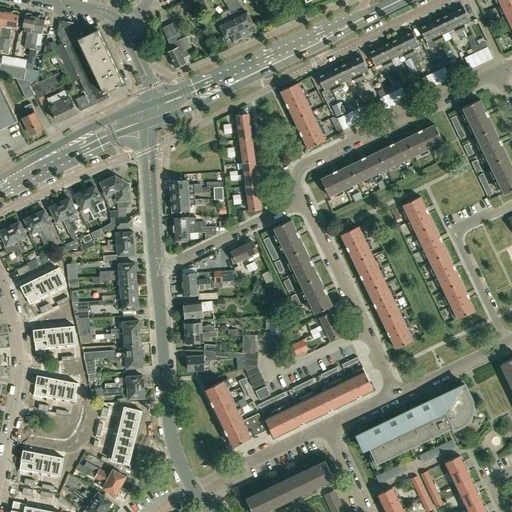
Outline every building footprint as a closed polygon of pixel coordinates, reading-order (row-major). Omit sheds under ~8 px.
[(240,17),(236,9),(242,6),(238,0),(231,0),(226,3),(229,10),(242,36),(252,32),(249,26),(253,24),(248,13),(240,17)] [(511,0),(498,0),(507,18),(511,15),(511,0)] [(471,22),(468,16),(464,7),(453,12),(462,31),(466,29),(464,25),(471,22)] [(0,50),(2,50),(9,11),(6,11),(5,9),(1,8),(0,10),(0,9),(0,25),(1,26),(0,30),(0,50)] [(16,29),(19,13),(18,13),(18,11),(14,10),(12,12),(9,11),(2,50),(2,53),(8,55),(11,39),(9,39),(11,28),(16,29)] [(233,41),(242,36),(229,10),(223,13),(222,16),(226,24),(221,26),(226,37),(230,35),(233,41)] [(199,18),(196,11),(189,14),(192,20),(198,18),(199,18)] [(458,32),(462,31),(453,12),(442,18),(449,32),(456,29),(458,32)] [(25,14),(22,30),(27,31),(25,42),(24,47),(30,48),(36,16),(32,15),(32,14),(28,13),(27,14),(25,14)] [(36,16),(30,48),(35,49),(36,45),(41,46),(43,34),(46,18),(44,17),(44,16),(40,15),(39,16),(36,16)] [(442,35),(449,32),(442,18),(431,23),(440,41),(444,39),(442,35)] [(107,91),(123,83),(97,28),(59,22),(57,33),(86,93),(75,98),(77,101),(81,110),(109,97),(107,91)] [(435,43),(440,41),(431,23),(420,28),(427,43),(433,40),(435,43)] [(413,31),(402,37),(410,55),(414,63),(418,61),(414,53),(413,49),(420,46),(417,41),(413,31)] [(173,36),(168,39),(173,50),(168,52),(176,67),(186,62),(183,58),(190,55),(187,49),(192,47),(187,36),(182,38),(180,33),(173,36)] [(407,57),(410,55),(402,37),(391,42),(398,57),(405,53),(407,57)] [(391,60),(398,57),(391,42),(380,47),(389,66),(393,63),(391,60)] [(56,46),(51,48),(68,84),(73,82),(56,46)] [(384,68),(389,66),(380,47),(369,52),(376,67),(382,64),(384,68)] [(487,47),(482,49),(487,60),(493,58),(487,47)] [(482,49),(476,52),(481,63),(487,60),(482,49)] [(476,52),(470,55),(476,66),(481,63),(476,52)] [(431,60),(436,71),(439,70),(449,65),(443,54),(431,60)] [(470,55),(465,58),(470,68),(476,66),(470,55)] [(369,71),(366,65),(362,56),(351,61),(360,80),(364,78),(362,74),(369,71)] [(410,58),(405,60),(411,73),(417,70),(410,58)] [(356,81),(360,80),(351,61),(340,66),(347,81),(354,78),(356,81)] [(0,74),(11,77),(13,66),(0,63),(0,74)] [(11,77),(16,78),(24,79),(26,69),(13,66),(11,77)] [(341,84),(347,81),(340,66),(329,71),(338,90),(345,105),(350,103),(341,84)] [(445,67),(439,70),(444,81),(450,78),(445,67)] [(439,70),(434,73),(439,83),(444,81),(439,70)] [(333,92),(338,90),(329,71),(318,77),(325,92),(332,89),(333,92)] [(400,80),(397,72),(392,74),(391,75),(393,77),(395,82),(400,80)] [(70,97),(63,84),(58,73),(48,77),(67,117),(77,112),(70,97)] [(434,73),(428,75),(433,86),(439,83),(434,73)] [(428,75),(422,78),(427,89),(433,86),(428,75)] [(57,122),(67,117),(48,77),(39,82),(38,80),(35,81),(32,83),(30,86),(35,94),(38,99),(39,98),(45,95),(50,106),(57,122)] [(29,80),(24,79),(16,78),(26,99),(35,94),(30,86),(32,83),(29,80)] [(298,82),(281,91),(294,120),(312,111),(298,82)] [(0,130),(18,121),(0,83),(0,130)] [(403,87),(397,90),(402,101),(408,98),(403,87)] [(397,90),(391,93),(396,104),(402,101),(397,90)] [(391,93),(386,95),(391,106),(396,104),(391,93)] [(45,95),(39,98),(44,109),(50,106),(45,95)] [(386,95),(380,98),(385,109),(391,106),(386,95)] [(480,99),(463,107),(476,136),(494,127),(480,99)] [(31,134),(43,128),(31,103),(25,106),(29,115),(23,118),(31,134)] [(360,107),(355,110),(360,121),(366,118),(360,107)] [(355,110),(349,113),(354,124),(360,121),(355,110)] [(312,111),(294,120),(308,148),(326,140),(312,111)] [(349,113),(343,116),(348,126),(354,124),(349,113)] [(236,127),(250,125),(249,114),(237,115),(238,121),(235,122),(236,127)] [(343,116),(338,118),(343,129),(348,126),(343,116)] [(434,124),(406,138),(414,155),(443,142),(434,124)] [(240,139),(252,137),(250,125),(236,127),(237,133),(239,133),(240,139)] [(494,127),(476,136),(490,164),(508,156),(494,127)] [(239,151),(253,149),(252,137),(240,139),(241,145),(238,145),(239,151)] [(406,138),(378,151),(386,169),(414,155),(406,138)] [(243,162),(255,161),(253,149),(239,151),(240,157),(242,156),(243,162)] [(378,151),(349,165),(358,183),(386,169),(378,151)] [(511,165),(508,156),(490,164),(504,193),(511,188),(511,165)] [(242,175),(256,173),(255,161),(243,162),(244,168),(242,169),(242,175)] [(349,165),(321,179),(329,196),(330,196),(334,194),(358,183),(349,165)] [(246,186),(258,185),(256,173),(242,175),(243,180),(245,180),(246,186)] [(117,189),(122,181),(119,180),(120,179),(115,176),(108,180),(107,178),(102,181),(102,182),(101,183),(106,192),(109,198),(114,198),(114,200),(117,200),(117,196),(117,189)] [(201,184),(187,184),(187,179),(171,180),(172,191),(202,189),(201,184)] [(128,200),(130,199),(130,198),(131,198),(131,192),(130,192),(129,184),(124,181),(124,182),(122,181),(117,189),(117,196),(117,200),(118,211),(119,217),(126,217),(125,207),(128,204),(128,200)] [(90,188),(85,190),(96,213),(106,208),(95,186),(94,186),(94,185),(89,187),(90,188)] [(246,198),(259,196),(258,185),(246,186),(247,192),(245,192),(246,198)] [(223,186),(214,187),(215,200),(223,200),(223,186)] [(188,193),(202,193),(202,189),(172,191),(172,201),(188,200),(188,193)] [(94,219),(98,217),(96,213),(85,190),(81,192),(80,191),(76,193),(76,195),(75,195),(82,209),(88,206),(94,219)] [(259,196),(246,198),(246,204),(249,203),(250,210),(261,208),(259,196)] [(420,196),(403,205),(417,233),(434,225),(420,196)] [(77,212),(74,207),(70,198),(69,198),(69,197),(64,199),(65,200),(60,202),(74,231),(78,229),(71,215),(77,212)] [(189,205),(203,204),(202,199),(188,200),(172,201),(173,212),(189,210),(189,205)] [(70,233),(74,231),(60,202),(56,204),(55,203),(51,205),(51,207),(50,207),(57,221),(63,219),(70,233)] [(52,224),(49,219),(45,210),(44,210),(43,209),(39,211),(39,213),(35,214),(49,243),(55,240),(49,229),(47,228),(46,227),(52,224)] [(44,246),(49,243),(35,214),(31,217),(30,215),(25,217),(26,219),(25,219),(32,233),(37,231),(44,246)] [(174,228),(201,227),(201,222),(189,222),(188,217),(173,218),(174,228)] [(132,225),(131,218),(117,219),(117,226),(132,225)] [(291,219),(274,227),(288,256),(305,248),(291,219)] [(26,236),(24,231),(20,222),(19,222),(18,221),(13,223),(14,225),(10,227),(21,249),(25,247),(20,239),(26,236)] [(434,225),(417,233),(430,262),(448,253),(434,225)] [(201,227),(202,232),(205,232),(206,232),(206,235),(212,235),(213,235),(215,235),(217,234),(216,226),(215,226),(206,226),(201,227)] [(358,226),(341,235),(355,263),(372,255),(358,226)] [(17,251),(21,249),(10,227),(6,229),(5,227),(0,230),(1,231),(0,231),(6,245),(4,246),(7,253),(16,249),(17,251)] [(201,227),(174,228),(175,239),(190,238),(189,233),(201,232),(201,227)] [(108,245),(133,243),(133,239),(134,239),(134,233),(133,233),(132,232),(117,233),(117,240),(108,240),(108,245)] [(69,252),(80,246),(76,238),(65,244),(69,252)] [(93,240),(80,246),(81,250),(96,247),(93,240)] [(242,246),(248,259),(253,256),(252,254),(258,251),(253,241),(242,246)] [(118,255),(124,255),(134,254),(134,253),(135,253),(135,246),(134,247),(133,243),(108,245),(109,249),(118,249),(118,255)] [(248,259),(242,246),(231,252),(236,262),(242,259),(243,261),(244,261),(248,259)] [(305,248),(288,256),(301,285),(319,276),(305,248)] [(279,258),(275,251),(270,253),(273,260),(279,258)] [(43,263),(43,264),(50,261),(56,258),(54,253),(41,258),(43,263)] [(448,253),(430,262),(444,290),(461,282),(448,253)] [(372,255),(355,263),(368,291),(386,283),(372,255)] [(33,259),(37,267),(42,264),(38,257),(33,259)] [(100,276),(135,274),(135,270),(137,270),(136,264),(135,264),(135,263),(119,264),(120,271),(100,272),(100,276)] [(78,278),(77,274),(77,264),(67,264),(68,275),(68,278),(78,278)] [(17,270),(20,275),(30,270),(28,265),(17,270)] [(57,268),(49,272),(57,288),(65,284),(65,285),(66,284),(57,268)] [(182,274),(183,285),(222,281),(226,281),(240,280),(235,269),(214,271),(197,273),(192,273),(182,274)] [(49,272),(41,276),(49,292),(57,288),(49,272)] [(136,277),(135,274),(100,276),(101,281),(120,280),(121,287),(136,286),(136,284),(138,284),(137,277),(136,277)] [(41,276),(33,280),(42,298),(41,296),(49,292),(41,276)] [(319,276),(301,285),(315,313),(333,305),(319,276)] [(78,278),(68,279),(70,290),(78,290),(78,278)] [(21,285),(30,304),(31,304),(30,304),(42,298),(33,280),(22,286),(21,285)] [(222,281),(183,285),(183,295),(193,295),(198,294),(198,289),(223,287),(222,281)] [(461,282),(444,290),(458,319),(475,310),(461,282)] [(386,283),(368,291),(382,320),(400,311),(386,283)] [(121,287),(121,294),(106,296),(106,300),(112,299),(137,298),(137,294),(138,294),(138,288),(136,288),(136,286),(121,287)] [(301,304),(296,294),(291,296),(296,306),(301,304)] [(137,301),(137,298),(112,299),(112,304),(117,304),(117,310),(138,309),(138,308),(139,307),(139,304),(139,301),(137,301)] [(273,300),(273,313),(281,313),(281,300),(273,300)] [(76,318),(89,318),(88,311),(79,312),(78,301),(73,302),(76,318)] [(186,319),(203,317),(202,310),(213,309),(212,301),(184,304),(186,319)] [(400,311),(382,320),(396,348),(413,340),(400,311)] [(330,312),(320,317),(323,323),(321,324),(323,329),(336,323),(330,312)] [(271,316),(271,335),(272,335),(282,335),(282,317),(271,316)] [(89,318),(76,318),(78,327),(90,326),(89,318)] [(124,328),(111,329),(112,333),(113,333),(115,333),(140,331),(139,328),(141,328),(140,322),(139,322),(139,321),(123,322),(124,328)] [(186,332),(186,333),(214,331),(213,326),(201,327),(201,322),(185,323),(185,324),(184,324),(184,331),(186,332)] [(336,323),(323,329),(325,335),(328,334),(330,339),(341,334),(336,323)] [(74,326),(65,326),(67,344),(75,343),(75,344),(76,344),(74,325),(74,326)] [(65,326),(56,327),(58,345),(67,344),(65,326)] [(48,328),(47,328),(49,348),(49,346),(58,345),(56,327),(54,327),(48,328)] [(34,329),(36,350),(49,348),(47,328),(34,329)] [(140,331),(115,333),(115,338),(124,337),(125,344),(125,345),(140,343),(140,341),(142,341),(141,335),(140,335),(140,331)] [(217,331),(214,331),(186,333),(186,334),(185,335),(185,342),(187,342),(187,343),(202,342),(202,337),(217,336),(217,331)] [(304,351),(300,342),(293,345),(297,354),(304,351)] [(85,359),(104,358),(141,355),(141,352),(143,352),(142,345),(141,346),(140,343),(125,345),(126,352),(116,353),(114,351),(84,353),(85,359)] [(215,351),(205,350),(204,350),(204,355),(188,356),(189,370),(211,369),(210,359),(233,358),(233,352),(220,351),(215,351)] [(126,361),(127,367),(142,366),(142,365),(144,365),(143,359),(142,359),(141,355),(104,358),(104,362),(126,361)] [(511,358),(501,364),(511,385),(511,358)] [(257,366),(245,365),(245,368),(246,370),(249,376),(260,371),(257,366)] [(334,381),(345,403),(356,397),(357,398),(362,396),(361,395),(373,389),(363,367),(356,370),(358,374),(342,382),(340,378),(334,381)] [(252,382),(263,377),(260,371),(249,376),(252,382)] [(38,375),(34,395),(47,397),(51,377),(38,375)] [(128,383),(106,384),(106,388),(143,386),(143,383),(145,383),(144,376),(143,377),(143,375),(127,376),(128,383)] [(51,377),(47,397),(48,395),(56,397),(59,379),(51,377)] [(252,382),(255,388),(265,383),(263,377),(252,382)] [(213,406),(214,405),(220,417),(241,407),(238,401),(234,403),(227,387),(231,385),(228,378),(206,389),(212,401),(211,401),(213,406)] [(59,379),(56,397),(65,398),(68,381),(59,379)] [(68,381),(65,398),(74,400),(73,401),(74,401),(78,382),(77,382),(77,383),(68,381)] [(306,395),(316,416),(328,410),(328,411),(333,409),(333,408),(345,403),(334,381),(328,384),(330,388),(314,396),(312,392),(306,395)] [(364,450),(369,447),(375,460),(452,423),(455,428),(461,426),(462,425),(464,424),(465,423),(467,421),(468,420),(469,418),(470,416),(471,414),(472,412),(472,411),(472,410),(473,409),(473,408),(473,406),(473,404),(472,402),(472,400),(472,399),(471,398),(471,397),(465,384),(357,435),(364,450)] [(106,388),(104,388),(105,396),(125,395),(124,392),(128,392),(129,398),(144,397),(144,396),(146,396),(145,390),(144,390),(143,386),(106,388)] [(271,411),(273,415),(265,419),(274,437),(300,424),(300,425),(305,423),(304,422),(316,416),(306,395),(300,397),(302,402),(285,409),(283,405),(271,411)] [(125,406),(122,416),(140,420),(142,411),(125,406)] [(228,434),(233,446),(255,435),(267,430),(259,413),(247,419),(241,407),(220,417),(225,429),(227,434),(228,434)] [(122,416),(120,424),(137,429),(140,420),(122,416)] [(120,424),(118,433),(135,437),(137,429),(120,424)] [(118,433),(116,442),(133,446),(135,437),(118,433)] [(420,456),(423,462),(456,447),(452,440),(420,456)] [(116,442),(114,451),(131,455),(133,446),(116,442)] [(24,449),(20,470),(33,472),(36,452),(24,450),(24,449)] [(114,451),(112,460),(129,464),(131,455),(114,451)] [(36,452),(33,472),(34,470),(42,471),(45,454),(36,452)] [(45,454),(42,471),(51,473),(54,456),(45,454)] [(459,455),(446,462),(456,484),(470,478),(467,471),(469,470),(464,461),(463,462),(459,455)] [(54,456),(51,473),(59,475),(60,475),(64,457),(63,457),(54,456)] [(325,460),(299,473),(307,491),(334,478),(325,460)] [(84,466),(79,463),(75,470),(86,476),(87,475),(90,469),(84,466)] [(405,463),(377,476),(380,483),(408,470),(405,463)] [(126,476),(113,469),(111,474),(100,468),(99,469),(92,465),(90,469),(94,471),(121,486),(126,476)] [(94,471),(91,475),(95,477),(106,483),(103,488),(116,495),(121,486),(94,471)] [(299,473),(272,486),(281,504),(307,491),(299,473)] [(75,477),(69,475),(65,484),(71,487),(75,477)] [(470,478),(456,484),(467,506),(481,499),(478,493),(479,492),(475,483),(473,484),(470,478)] [(432,496),(438,493),(433,482),(427,485),(432,496)] [(272,486),(246,498),(252,511),(263,511),(281,504),(272,486)] [(392,487),(379,494),(382,501),(380,502),(385,511),(386,510),(387,511),(398,511),(403,510),(392,487)] [(417,490),(422,501),(428,498),(423,487),(417,490)] [(74,489),(71,493),(79,499),(80,498),(89,505),(86,509),(89,511),(104,511),(105,510),(85,495),(83,494),(82,495),(74,489)] [(86,490),(83,494),(85,495),(105,510),(108,507),(109,507),(113,502),(98,492),(95,496),(86,490)] [(335,490),(324,495),(327,501),(338,495),(335,490)] [(438,493),(432,496),(437,507),(443,504),(438,493)] [(338,495),(327,501),(329,506),(340,501),(338,495)] [(428,498),(422,501),(427,511),(433,509),(428,498)] [(481,499),(467,506),(469,511),(488,511),(486,505),(484,506),(481,499)] [(14,501),(11,511),(24,511),(26,503),(14,501)] [(340,501),(329,506),(332,511),(343,506),(340,501)] [(26,503),(24,511),(33,511),(35,508),(27,506),(27,504),(26,503)]
